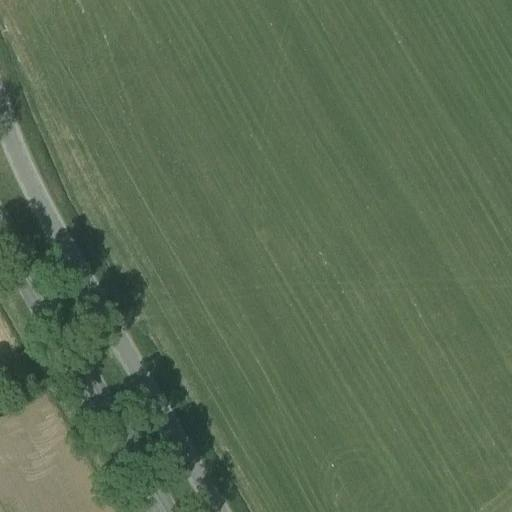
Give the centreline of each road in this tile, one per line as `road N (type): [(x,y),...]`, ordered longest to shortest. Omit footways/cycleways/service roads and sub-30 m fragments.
road 1 (unclassified): [(215,511),(48,219),(0,101)]
road 2 (primary): [(161,511),(0,231)]
